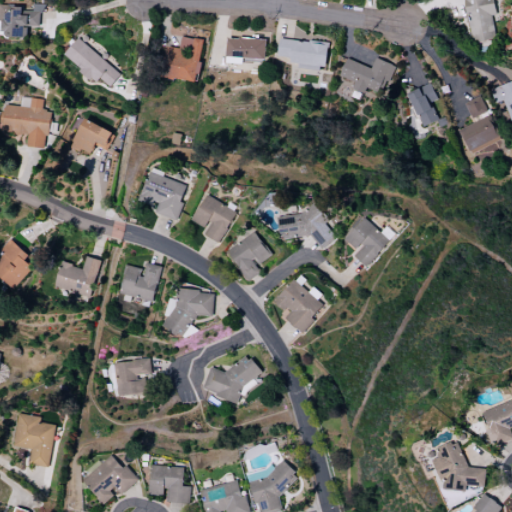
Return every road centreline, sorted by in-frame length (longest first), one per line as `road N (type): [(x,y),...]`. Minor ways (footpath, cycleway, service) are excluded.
road 1 (residential): [(331,511),(297,393),(265,326),(198,265),(120,231)]
road 2 (residential): [(401,23),(141,2)]
road 3 (residential): [(120,231),(0,187)]
